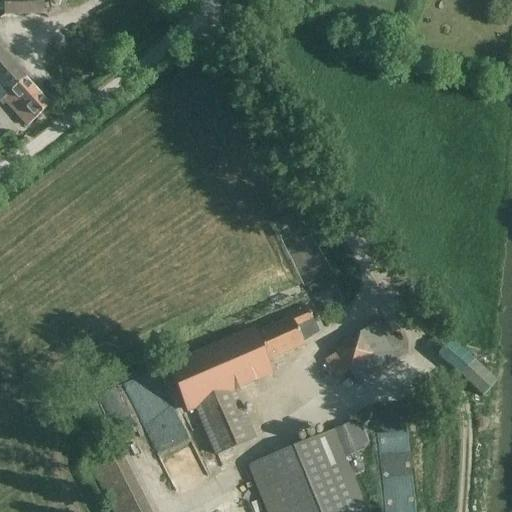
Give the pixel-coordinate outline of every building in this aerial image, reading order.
[(2,0),(3,16),(43,15),(42,0),(2,0)] [(0,103),(2,102),(23,126),(47,105),(0,52),(0,103)] [(250,330),(166,366),(186,412),(195,408),(216,456),(234,448),(234,447),(254,439),(233,392),(271,375),(266,363),(303,347),(302,344),(318,333),(313,320),(310,321),(304,306),(281,317),(283,322),(252,335),(250,330)] [(382,320),(335,350),(356,386),(404,355),(382,320)] [(352,423),(250,464),(269,511),(365,511),(343,458),(363,450),(352,423)] [(149,511),(122,456),(91,471),(111,511),(149,511)]
